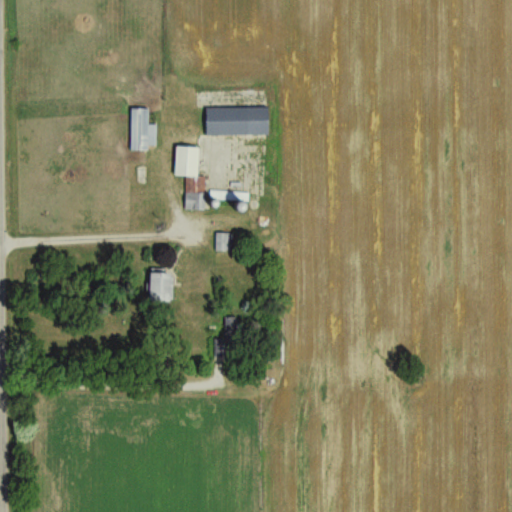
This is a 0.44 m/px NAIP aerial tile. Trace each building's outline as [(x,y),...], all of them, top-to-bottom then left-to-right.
[(268,138),(268,109),(205,109),(205,138),(268,138)] [(156,152),(156,127),(148,127),(148,110),(131,110),(131,152),(156,152)] [(174,178),(186,178),(185,212),(205,213),(206,180),(197,179),(199,149),(175,149),(174,178)] [(216,254),(231,254),(231,236),(216,236),(216,254)] [(149,303),(172,303),(172,273),(149,273),(149,303)]
